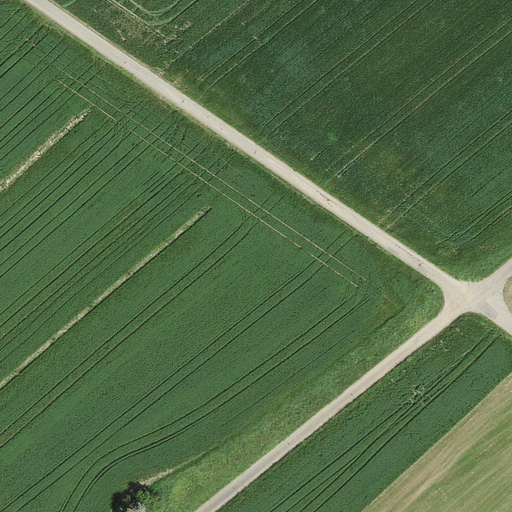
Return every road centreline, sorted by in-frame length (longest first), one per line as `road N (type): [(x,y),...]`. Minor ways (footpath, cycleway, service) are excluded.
road 1 (unclassified): [(477,307),(29,0)]
road 2 (unclassified): [(477,307),(218,511)]
